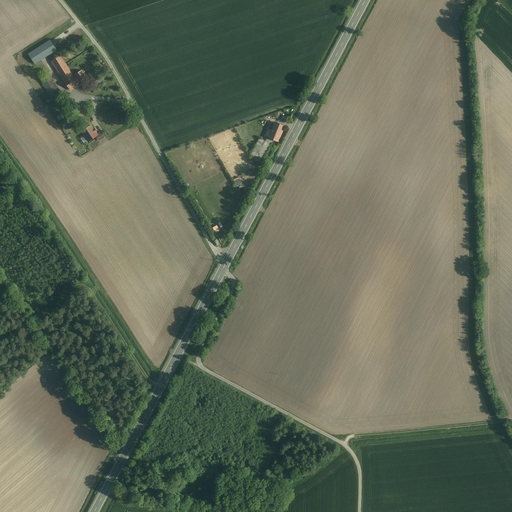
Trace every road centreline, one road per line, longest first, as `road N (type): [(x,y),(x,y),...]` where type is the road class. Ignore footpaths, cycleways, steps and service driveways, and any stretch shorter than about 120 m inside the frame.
road 1 (track): [(358,511),(359,471),(349,448),(199,366),(234,284),(224,266)]
road 2 (unclassified): [(224,266),(112,68),(60,0)]
road 3 (secondary): [(365,0),(224,266)]
road 4 (secondary): [(224,266),(95,511)]
road 5 (track): [(344,444),(354,435),(511,416)]
